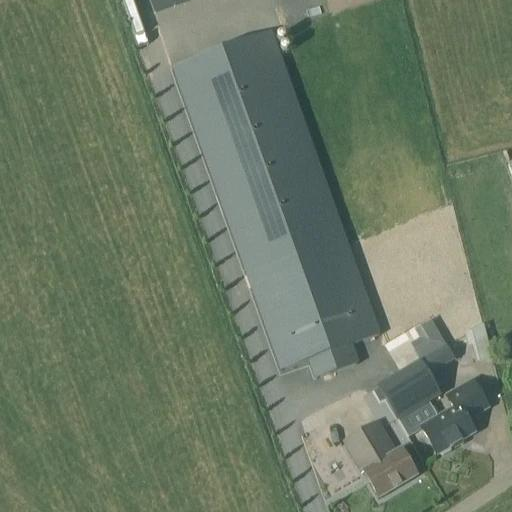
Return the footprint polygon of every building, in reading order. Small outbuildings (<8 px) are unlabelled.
[(376,338),(268,36),(173,69),(281,372),(310,362),(317,380),(354,367),(347,349),(376,338)] [(490,360),(482,327),(471,333),(478,363),(490,360)] [(417,367),(377,390),(404,436),(412,431),(405,418),(436,400),(417,367)] [(454,412),(422,432),(437,460),(475,437),(468,424),(489,412),(473,385),(448,400),(454,412)] [(378,425),(344,445),(379,502),(417,478),(401,453),(397,455),(378,425)] [(285,453),(299,490),(318,483),(305,445),(285,453)]
